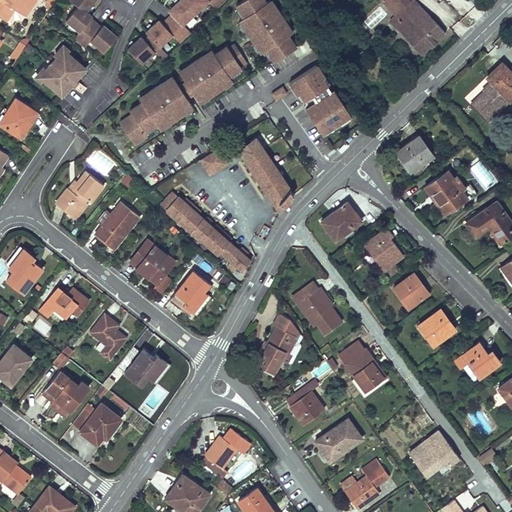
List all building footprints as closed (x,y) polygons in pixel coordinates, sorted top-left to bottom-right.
[(35,0),(0,0),(0,16),(10,23),(12,21),(21,18),(23,20),(35,0)] [(42,15),(45,17),(54,2),(51,0),(42,15)] [(70,0),(69,1),(77,6),(65,21),(79,31),(72,40),(84,49),(90,42),(104,52),(116,37),(102,26),(100,28),(90,20),(91,18),(85,13),(94,0),(98,0),(70,0)] [(179,0),(169,10),(172,13),(162,23),(159,19),(146,32),(149,35),(144,39),(141,36),(128,48),(141,62),(154,51),(162,59),(168,54),(159,45),(172,34),(180,43),(191,32),(183,24),(208,0),(216,9),(225,0),(179,0)] [(294,34),(272,1),(267,5),(264,0),(248,0),(236,8),(244,20),(238,24),(260,57),(265,53),(274,65),(297,50),(289,38),(294,34)] [(393,15),(408,0),(379,0),(381,2),(389,11),(393,15)] [(412,0),(390,20),(421,54),(445,33),(415,0),(412,0)] [(389,11),(381,2),(369,14),(377,23),(382,18),(379,16),(384,11),(387,14),(389,11)] [(184,84),(179,87),(172,77),(138,100),(141,104),(128,112),(130,115),(118,123),(134,148),(147,140),(145,137),(157,129),(160,134),(194,111),(188,102),(193,98),(200,108),(234,86),(231,81),(243,73),(242,71),(248,66),(234,44),(227,49),(227,48),(214,56),(211,52),(177,74),(184,84)] [(76,79),(86,68),(64,48),(39,76),(62,96),(71,84),(76,79)] [(511,97),(511,70),(511,71),(508,68),(501,62),(490,73),(494,77),(491,81),(483,89),(484,90),(470,104),(487,121),(511,97)] [(335,93),(332,94),(328,89),(331,87),(318,67),(289,86),(302,106),(312,99),(316,105),(306,112),(324,139),(353,120),(335,93)] [(76,79),(71,84),(77,89),(81,84),(76,79)] [(271,92),(275,100),(287,94),(283,86),(271,92)] [(0,112),(0,123),(21,137),(37,112),(15,97),(8,109),(4,107),(0,112)] [(402,159),(410,170),(433,154),(419,134),(400,148),(406,156),(402,159)] [(278,214),(294,194),(257,140),(236,153),(278,214)] [(22,149),(29,154),(32,150),(25,145),(22,149)] [(181,154),(187,163),(197,156),(191,147),(181,154)] [(0,167),(1,166),(9,155),(0,148),(0,167)] [(396,150),(402,159),(406,156),(400,148),(396,150)] [(228,167),(218,150),(199,162),(209,178),(228,167)] [(68,187),(55,203),(71,215),(83,200),(85,197),(90,201),(103,184),(86,170),(77,182),(71,189),(68,187)] [(448,170),(424,186),(431,195),(435,192),(448,210),(471,194),(466,186),(464,187),(456,176),(453,178),(448,170)] [(127,187),(134,179),(127,173),(120,181),(127,187)] [(68,187),(71,189),(77,182),(75,180),(68,187)] [(166,209),(178,196),(173,191),(161,205),(166,209)] [(435,192),(431,195),(444,213),(448,210),(435,192)] [(190,231),(203,218),(178,196),(166,209),(190,231)] [(83,200),(71,215),(75,219),(88,203),(83,200)] [(95,234),(113,249),(140,216),(121,201),(111,213),(102,225),(95,234)] [(335,239),(353,226),(352,224),(356,221),(349,211),(353,209),(347,201),(321,220),(335,239)] [(497,201),(466,222),(476,236),(489,226),(492,224),(503,239),(511,232),(511,218),(510,220),(497,201)] [(97,221),(102,225),(111,213),(107,209),(97,221)] [(353,226),(361,220),(353,209),(349,211),(356,221),(352,224),(353,226)] [(250,260),(203,218),(190,231),(202,241),(202,240),(225,260),(227,257),(231,260),(227,264),(234,270),(237,266),(242,270),(250,260)] [(500,242),(503,239),(492,224),(489,226),(500,242)] [(392,235),(387,227),(365,243),(384,269),(393,262),(403,255),(389,237),(392,235)] [(136,267),(157,283),(175,261),(147,239),(130,260),(137,266),(136,267)] [(23,292),(42,268),(32,260),(34,257),(23,248),(9,267),(13,270),(6,279),(23,292)] [(511,257),(499,266),(511,284),(511,257)] [(393,262),(384,269),(389,276),(398,270),(393,262)] [(344,267),(339,270),(344,277),(349,273),(344,267)] [(193,269),(175,292),(185,301),(183,304),(196,315),(211,296),(206,292),(204,290),(210,283),(193,269)] [(218,270),(213,276),(222,283),(227,278),(218,270)] [(408,307),(426,294),(417,282),(419,280),(413,272),(393,287),(408,307)] [(426,294),(430,291),(421,278),(419,280),(417,282),(426,294)] [(227,287),(232,289),(236,283),(231,281),(227,287)] [(297,303),(317,288),(313,281),(293,296),(297,303)] [(213,285),(210,283),(204,290),(206,292),(213,285)] [(325,334),(342,321),(331,306),(323,295),(325,293),(320,286),(317,288),(297,303),(303,310),(306,308),(317,323),(325,334)] [(57,287),(40,310),(47,315),(49,312),(53,307),(64,316),(65,316),(71,309),(77,313),(88,299),(72,287),(69,291),(67,294),(63,291),(57,287)] [(175,292),(169,300),(179,308),(183,304),(185,301),(175,292)] [(333,304),(325,293),(323,295),(331,306),(333,304)] [(64,316),(53,307),(49,312),(61,321),(64,316)] [(306,308),(303,310),(314,325),(317,323),(306,308)] [(455,328),(440,308),(418,325),(433,345),(455,328)] [(37,314),(31,309),(23,319),(29,324),(37,314)] [(119,324),(104,312),(89,331),(101,340),(107,345),(101,352),(109,358),(125,339),(114,330),(116,328),(119,324)] [(284,330),(290,319),(279,313),(273,324),(276,326),(284,330)] [(40,317),(33,326),(45,335),(52,326),(40,317)] [(301,334),(290,319),(284,330),(276,326),(267,341),(258,359),(254,365),(275,376),(284,360),(294,341),(297,342),(298,341),(297,341),(301,334)] [(114,330),(125,339),(126,337),(116,328),(114,330)] [(95,347),(101,352),(107,345),(101,340),(95,347)] [(255,357),(258,359),(267,341),(265,340),(255,357)] [(374,364),(376,362),(365,348),(364,348),(358,340),(339,355),(365,391),(384,377),(374,364)] [(294,341),(284,360),(291,364),(293,364),(303,347),(302,345),(297,342),(294,341)] [(479,377),(500,361),(494,354),(490,357),(487,353),(479,341),(453,360),(459,369),(463,366),(468,362),(479,377)] [(13,343),(0,360),(0,372),(3,376),(2,378),(11,385),(32,358),(13,343)] [(67,345),(63,351),(69,355),(73,350),(67,345)] [(143,348),(124,372),(141,386),(147,377),(152,380),(166,362),(155,353),(153,356),(143,348)] [(63,368),(69,356),(59,351),(53,363),(63,368)] [(71,356),(69,358),(81,367),(82,365),(71,356)] [(328,361),(333,369),(337,366),(332,358),(328,361)] [(386,376),(376,362),(374,364),(384,377),(386,376)] [(474,380),(479,377),(468,362),(463,366),(474,380)] [(59,370),(42,392),(53,400),(55,398),(70,410),(89,386),(81,380),(78,384),(59,370)] [(511,376),(498,387),(511,406),(511,376)] [(308,383),(312,389),(318,384),(314,379),(308,383)] [(289,404),(303,424),(324,409),(310,390),(312,389),(308,383),(298,391),(301,396),(289,404)] [(108,388),(102,384),(95,393),(99,396),(103,391),(104,392),(108,388)] [(301,396),(298,391),(286,399),(289,404),(301,396)] [(129,405),(115,394),(113,397),(127,408),(129,405)] [(68,412),(70,410),(55,398),(53,400),(68,412)] [(80,430),(97,443),(106,431),(109,433),(121,418),(101,402),(92,414),(80,430)] [(328,414),(338,407),(336,405),(326,412),(328,414)] [(72,423),(80,430),(92,414),(84,408),(72,423)] [(362,438),(348,417),(315,440),(326,456),(340,447),(338,445),(342,443),(346,449),(362,438)] [(459,457),(439,429),(409,452),(426,475),(448,458),(451,463),(459,457)] [(100,446),(109,433),(106,431),(97,443),(100,446)] [(240,443),(232,437),(228,441),(220,435),(205,454),(205,455),(209,458),(205,463),(204,463),(223,477),(227,471),(229,469),(243,452),(237,448),(240,443)] [(329,460),(346,449),(342,443),(338,445),(340,447),(326,456),(329,460)] [(17,461),(0,447),(0,479),(17,493),(18,492),(31,476),(15,463),(17,461)] [(478,457),(483,463),(496,454),(491,448),(478,457)] [(344,491),(357,508),(379,492),(374,485),(389,475),(376,457),(361,468),(366,475),(356,482),(351,475),(340,483),(345,490),(344,491)] [(451,463),(448,458),(426,475),(429,480),(451,463)] [(210,493),(183,473),(166,497),(186,511),(191,511),(196,506),(199,508),(210,493)] [(231,488),(223,480),(217,476),(212,482),(227,493),(231,488)] [(69,511),(75,505),(49,486),(29,511),(30,511),(69,511)] [(271,508),(257,487),(238,500),(246,511),(267,511),(271,508)] [(23,496),(18,492),(17,493),(12,500),(17,505),(23,496)] [(466,510),(467,511),(477,511),(492,502),(487,495),(466,510)]
